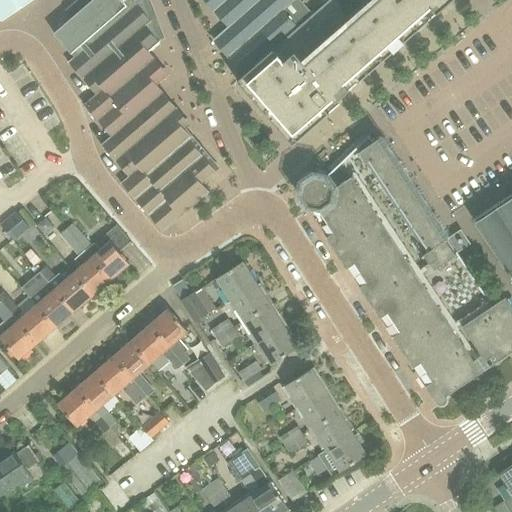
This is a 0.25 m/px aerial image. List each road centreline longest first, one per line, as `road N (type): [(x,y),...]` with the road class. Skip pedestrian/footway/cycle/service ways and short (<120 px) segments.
road 1 (residential): [(0,414),(173,253),(259,207)]
road 2 (residential): [(432,460),(281,222),(259,207)]
road 3 (residential): [(468,0),(253,190)]
road 4 (residential): [(253,190),(177,0)]
